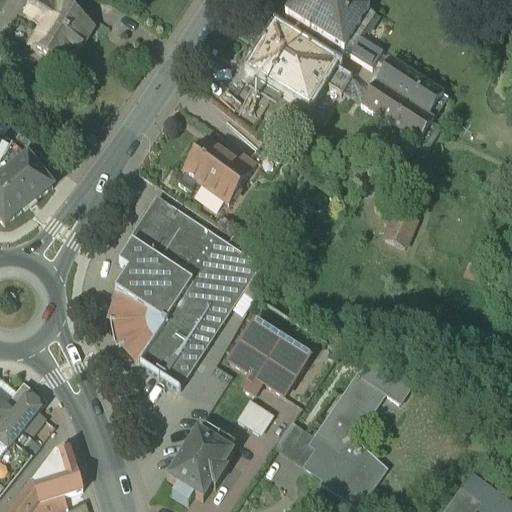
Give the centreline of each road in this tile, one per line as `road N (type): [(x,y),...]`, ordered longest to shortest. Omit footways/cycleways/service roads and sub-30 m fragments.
road 1 (residential): [(219,0),(37,268)]
road 2 (unknown): [(210,511),(391,269)]
road 3 (tertiary): [(46,340),(83,414),(114,511)]
